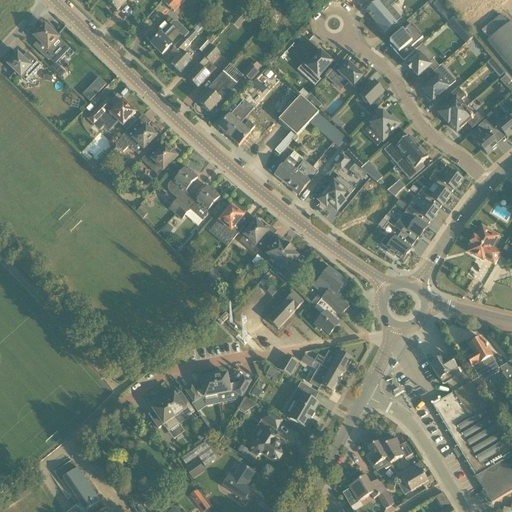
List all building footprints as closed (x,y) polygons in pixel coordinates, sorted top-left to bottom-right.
[(117,12),(127,1),(126,0),(109,0),(107,2),(112,7),(111,7),(114,11),(115,10),(117,12)] [(186,0),(164,0),(163,1),(175,12),(186,0)] [(378,3),(366,13),(370,17),(369,18),(370,18),(372,20),(371,21),(372,21),(372,20),(385,35),(396,24),(386,12),(399,0),(381,0),(381,1),(378,4),(378,3)] [(446,8),(439,0),(433,6),(440,14),(446,8)] [(495,16),(503,9),(495,0),(485,0),(483,2),(495,16)] [(495,0),(503,9),(511,2),(509,0),(495,0)] [(250,15),(244,9),(238,16),(244,22),(250,15)] [(462,25),(455,18),(448,24),(454,31),(462,25)] [(175,32),(176,30),(170,25),(161,35),(151,45),(162,56),(172,46),(174,48),(183,39),(175,32)] [(39,42),(34,47),(48,61),(54,55),(57,41),(58,40),(44,26),(39,30),(40,32),(39,34),(35,38),(39,42)] [(191,62),(183,54),(191,45),(190,45),(199,36),(193,30),(185,40),(171,54),(177,59),(171,65),(180,73),(191,62)] [(390,43),(395,49),(393,50),(397,55),(399,53),(405,61),(415,52),(411,48),(421,40),(415,33),(408,39),(403,32),(390,43)] [(196,50),(203,55),(211,46),(205,40),(196,50)] [(219,53),(211,46),(203,55),(202,56),(205,59),(193,73),(194,74),(188,80),(198,89),(210,77),(203,71),(219,53)] [(321,54),(321,53),(306,69),(312,74),(307,80),(314,87),(320,81),(318,79),(332,64),(327,59),(328,57),(323,52),(321,54)] [(8,65),(8,66),(21,79),(27,72),(29,74),(30,75),(34,75),(36,73),(37,72),(42,68),(27,54),(22,59),(18,55),(13,60),(12,59),(8,63),(8,65)] [(420,54),(407,66),(418,78),(425,72),(429,77),(439,68),(433,60),(428,64),(420,54)] [(497,65),(492,60),(487,64),(492,69),(497,65)] [(114,77),(98,62),(92,68),(108,83),(114,77)] [(342,71),(338,67),(327,79),(331,83),(336,78),(346,87),(349,84),(355,90),(364,79),(348,64),(342,71)] [(55,65),(51,70),(61,79),(65,75),(55,65)] [(443,82),(450,76),(441,66),(427,78),(432,84),(423,92),(427,97),(426,98),(430,103),(431,102),(433,103),(449,89),(443,82)] [(259,73),(258,72),(253,68),(245,77),(250,82),(259,73)] [(53,75),(45,73),(43,81),(52,83),(53,75)] [(217,108),(230,92),(236,85),(222,73),(208,90),(210,92),(199,104),(201,106),(201,107),(201,108),(202,109),(203,109),(204,109),(209,113),(215,106),(217,108)] [(511,82),(506,77),(500,81),(505,87),(511,82)] [(83,96),(90,103),(106,85),(99,78),(83,96)] [(374,85),(361,98),(370,107),(365,112),(371,118),(384,105),(379,100),(384,95),(380,91),(382,90),(377,85),(376,86),(374,85)] [(448,124),(467,108),(461,101),(464,99),(464,96),(458,89),(446,100),(451,105),(440,115),(448,124)] [(304,90),(300,94),(306,99),(309,96),(304,90)] [(306,101),(311,106),(316,100),(311,96),(306,101)] [(279,121),(292,132),(297,136),(298,137),(309,124),(318,113),(300,97),(279,121)] [(118,124),(122,128),(136,114),(134,113),(134,111),(133,109),(131,108),(129,108),(123,102),(113,112),(110,109),(113,105),(108,100),(88,120),(94,126),(102,118),(110,125),(111,126),(112,126),(114,126),(115,126),(116,125),(118,124)] [(511,106),(506,100),(498,107),(507,117),(511,122),(511,106)] [(474,117),(467,108),(448,124),(456,133),(467,124),(472,130),(483,120),(477,114),(474,117)] [(219,129),(229,138),(240,125),(237,123),(243,116),(236,111),(230,117),(219,129)] [(338,148),(341,144),(346,138),(318,113),(309,124),(333,144),(338,148)] [(383,142),(400,125),(392,117),(389,120),(383,114),(378,119),(377,118),(372,123),(372,124),(369,128),(383,142)] [(511,135),(511,122),(507,117),(500,123),(493,115),(485,122),(496,135),(501,132),(507,139),(511,135)] [(338,130),(343,126),(337,116),(332,120),(338,130)] [(240,125),(229,138),(239,147),(250,135),(258,141),(263,135),(248,122),(243,128),(240,125)] [(492,139),(496,135),(485,122),(477,129),(484,137),(476,143),(487,156),(499,147),(492,139)] [(136,124),(121,139),(138,156),(142,151),(157,137),(156,136),(156,135),(152,131),(151,132),(146,127),(142,131),(136,124)] [(346,134),(350,138),(359,130),(355,126),(346,134)] [(297,136),(292,132),(275,152),(279,156),(297,136)] [(405,162),(419,149),(410,138),(400,147),(397,143),(385,153),(393,161),(399,155),(405,162)] [(122,151),(115,144),(107,153),(114,159),(122,151)] [(142,161),(158,176),(177,157),(173,152),(172,153),(169,151),(169,152),(165,148),(161,152),(156,147),(142,161)] [(429,160),(419,149),(405,162),(410,168),(403,174),(410,182),(424,169),(422,166),(429,160)] [(358,157),(350,150),(346,154),(353,162),(358,157)] [(326,177),(333,168),(327,164),(332,157),(327,153),(315,168),(326,177)] [(310,156),(305,161),(312,169),(317,164),(310,156)] [(349,162),(344,157),(336,167),(341,171),(349,162)] [(274,176),(284,185),(295,172),(294,171),(298,165),(289,158),(274,176)] [(368,164),(361,170),(371,178),(374,181),(377,184),(382,179),(368,164)] [(186,169),(185,169),(173,182),(172,181),(170,183),(169,185),(168,185),(168,186),(168,188),(168,189),(168,191),(169,193),(171,195),(174,197),(177,200),(178,200),(185,193),(198,179),(194,175),(195,173),(187,170),(186,169)] [(297,195),(299,197),(310,184),(312,185),(317,179),(305,169),(304,171),(303,170),(299,175),(295,172),(284,185),(293,192),(293,193),(296,196),(297,195)] [(429,181),(439,189),(439,188),(451,196),(450,196),(454,191),(454,192),(463,180),(451,172),(446,180),(435,172),(429,181)] [(350,196),(334,182),(318,201),(327,208),(329,205),(337,212),(350,196)] [(395,198),(399,193),(394,186),(387,192),(395,198)] [(207,213),(220,199),(219,197),(215,191),(213,192),(209,188),(196,203),(190,210),(189,211),(190,211),(202,222),(209,214),(207,213)] [(443,207),(451,196),(439,188),(439,189),(434,196),(424,188),(417,197),(428,204),(439,212),(439,211),(442,207),(443,207)] [(354,227),(364,215),(358,209),(369,196),(361,190),(347,207),(351,210),(344,218),(354,227)] [(175,215),(184,205),(178,200),(177,200),(169,210),(175,215)] [(396,206),(406,213),(408,209),(399,202),(396,206)] [(431,223),(439,212),(428,204),(422,212),(412,204),(408,209),(406,213),(416,220),(427,228),(428,228),(427,227),(430,223),(431,223)] [(181,221),(190,211),(189,211),(190,210),(184,205),(175,215),(181,221)] [(233,206),(219,223),(219,224),(215,228),(232,242),(244,226),(239,222),(243,218),(239,214),(237,212),(238,211),(233,206)] [(371,220),(364,215),(354,227),(365,235),(372,227),(375,230),(378,227),(383,221),(386,217),(389,213),(382,207),(371,220)] [(419,239),(427,228),(416,220),(411,227),(400,220),(394,229),(401,234),(402,234),(415,244),(419,239)] [(387,224),(383,221),(378,227),(383,230),(388,224),(387,224)] [(257,256),(270,241),(264,237),(268,232),(263,228),(263,226),(259,223),(258,223),(257,222),(250,230),(240,243),(256,257),(257,256)] [(495,266),(500,257),(502,254),(493,249),(500,237),(482,227),(476,238),(474,237),(470,244),(473,245),(468,253),(483,262),(485,260),(495,266)] [(410,250),(415,244),(402,234),(401,234),(397,240),(395,239),(386,250),(389,252),(388,253),(394,258),(395,257),(398,258),(398,257),(403,261),(411,251),(410,250)] [(275,246),(270,241),(257,256),(267,264),(271,259),(277,264),(290,248),(285,244),(284,246),(279,242),(275,246)] [(179,244),(174,249),(178,254),(183,248),(179,244)] [(295,252),(290,248),(277,264),(283,269),(278,274),(287,282),(300,267),(295,262),(298,258),(293,254),(295,252)] [(194,256),(187,250),(181,257),(188,263),(194,256)] [(320,293),(311,305),(315,309),(322,300),(328,305),(333,310),(341,318),(349,309),(336,296),(347,283),(329,269),(314,288),(320,293)] [(218,279),(212,273),(205,280),(212,286),(218,279)] [(272,297),(277,291),(272,287),(267,292),(272,297)] [(294,294),(268,321),(278,330),(303,304),(294,294)] [(333,310),(328,305),(320,314),(323,317),(315,326),(321,332),(323,330),(330,337),(337,328),(335,326),(337,324),(328,315),(333,310)] [(230,317),(226,314),(217,322),(221,326),(230,317)] [(464,353),(479,381),(487,376),(499,370),(481,340),(480,341),(476,340),(474,344),(469,347),(471,349),(464,353)] [(333,393),(344,375),(352,360),(340,353),(337,353),(330,366),(325,363),(314,382),(333,393)] [(301,362),(311,369),(315,362),(305,355),(301,362)] [(298,363),(286,356),(277,370),(290,378),(298,363)] [(492,505),(511,492),(511,456),(485,410),(487,409),(465,373),(460,376),(449,358),(443,361),(442,359),(431,366),(442,385),(445,385),(447,384),(453,394),(433,406),(492,505)] [(511,361),(500,368),(511,388),(511,361)] [(266,375),(277,381),(281,375),(270,368),(266,375)] [(222,374),(214,375),(218,396),(231,393),(235,392),(234,393),(242,398),(252,382),(244,377),(240,383),(229,385),(227,375),(222,376),(222,374)] [(218,396),(214,375),(206,377),(206,379),(201,380),(203,390),(195,392),(192,387),(186,391),(194,403),(201,399),(200,398),(205,398),(218,396)] [(254,387),(250,394),(256,397),(260,390),(254,387)] [(298,389),(293,399),(299,403),(290,420),(305,428),(318,404),(304,396),(306,393),(298,389)] [(163,402),(175,418),(180,415),(185,419),(194,413),(183,397),(178,401),(175,396),(171,399),(169,397),(163,402)] [(253,409),(257,406),(246,399),(240,410),(245,413),(253,409)] [(180,426),(175,418),(163,402),(156,406),(157,408),(153,411),(156,416),(151,419),(158,430),(164,426),(169,433),(180,426)] [(283,422),(267,412),(262,421),(277,431),(283,422)] [(201,443),(211,436),(205,428),(200,432),(203,436),(198,439),(201,443)] [(279,444),(279,443),(278,443),(279,441),(278,434),(273,431),(266,432),(260,441),(254,442),(250,448),(251,454),(257,458),(263,456),(271,461),(279,461),(282,456),(281,450),(279,448),(280,447),(279,444)] [(378,443),(391,464),(404,457),(405,460),(413,455),(406,443),(401,447),(396,439),(395,440),(395,439),(390,442),(390,443),(385,446),(384,445),(385,443),(383,440),(378,443)] [(205,443),(181,459),(185,465),(197,456),(204,467),(216,459),(205,443)] [(372,469),(381,463),(384,468),(391,464),(378,443),(368,449),(371,454),(366,457),(372,469)] [(197,460),(185,469),(193,480),(205,472),(197,460)] [(99,511),(104,508),(72,463),(71,462),(54,474),(58,473),(63,480),(60,482),(69,495),(78,507),(70,511),(99,511)] [(229,478),(222,487),(245,502),(251,492),(245,488),(255,474),(241,465),(232,480),(229,478)] [(434,482),(426,468),(415,474),(412,468),(396,478),(400,485),(405,482),(411,493),(423,486),(424,488),(434,482)] [(374,500),(378,498),(385,511),(394,505),(386,492),(379,480),(370,484),(369,485),(367,481),(368,481),(365,477),(359,481),(349,488),(354,496),(356,495),(360,502),(371,495),(374,500)] [(387,490),(389,491),(393,492),(395,484),(388,482),(383,485),(387,490)] [(191,498),(201,511),(204,511),(210,508),(199,492),(191,498)]
